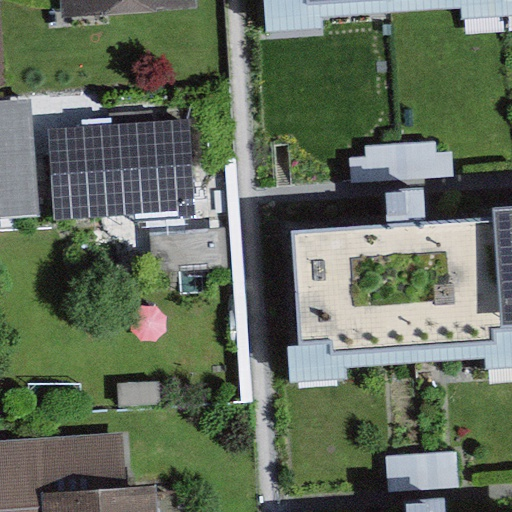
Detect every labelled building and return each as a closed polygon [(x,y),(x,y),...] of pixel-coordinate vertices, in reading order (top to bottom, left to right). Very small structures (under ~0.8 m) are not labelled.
[(193,0),(60,0),(64,44),(196,33),(193,0)] [(30,101),(0,103),(0,219),(39,216),(30,101)] [(191,120),(49,129),(55,222),(197,212),(191,120)] [(368,176),(350,178),(352,206),(456,199),(454,171),(436,172),(436,161),(367,165),(368,176)] [(380,253),(284,260),(295,398),(511,381),(500,241),(426,247),(424,217),(378,220),(380,253)] [(511,240),(500,241),(511,381),(511,240)] [(123,456),(0,461),(0,511),(158,511),(159,504),(125,506),(123,456)] [(457,473),(387,478),(389,511),(411,511),(459,508),(457,473)]
